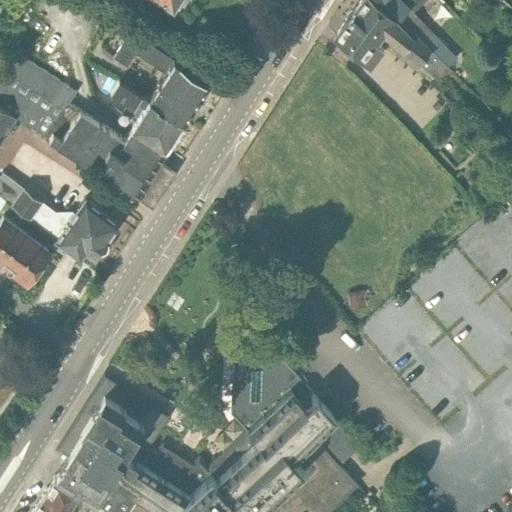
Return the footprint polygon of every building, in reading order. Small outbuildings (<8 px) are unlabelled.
[(437,78),(446,69),(430,53),(424,46),(425,45),(406,26),(405,27),(379,0),(360,0),(334,34),(371,64),(384,48),(378,42),(384,35),(419,64),(419,63),(437,78)] [(427,0),(379,0),(405,27),(406,26),(418,14),(415,12),(427,0)] [(148,99),(182,120),(198,95),(198,96),(207,82),(130,32),(113,59),(127,68),(135,55),(164,74),(148,99)] [(447,67),(457,57),(435,34),(425,45),(424,46),(430,53),(446,69),(448,68),(447,67)] [(157,159),(165,147),(131,126),(124,137),(80,108),(70,102),(76,91),(25,58),(28,52),(18,45),(0,72),(0,138),(14,117),(44,135),(152,205),(174,170),(157,159)] [(165,147),(182,120),(148,99),(119,80),(110,93),(128,105),(119,118),(131,126),(165,147)] [(0,191),(0,196),(66,245),(79,254),(84,247),(94,254),(95,252),(99,253),(104,253),(107,250),(109,246),(108,241),(105,238),(117,221),(85,199),(71,219),(69,218),(62,219),(41,203),(41,202),(23,189),(23,190),(15,185),(13,189),(6,184),(0,191)] [(0,259),(26,279),(48,249),(3,216),(0,220),(0,259)] [(0,413),(16,389),(1,377),(0,377),(0,413)] [(306,406),(292,392),(250,431),(253,435),(212,468),(204,461),(194,469),(148,444),(168,413),(113,380),(80,430),(82,431),(54,476),(83,493),(95,500),(114,511),(328,511),(358,486),(316,439),(321,433),(336,420),(316,397),(306,406)] [(43,493),(72,510),(83,493),(54,476),(43,493)] [(71,511),(72,510),(43,493),(30,511),(71,511)] [(114,511),(95,500),(87,511),(114,511)]
